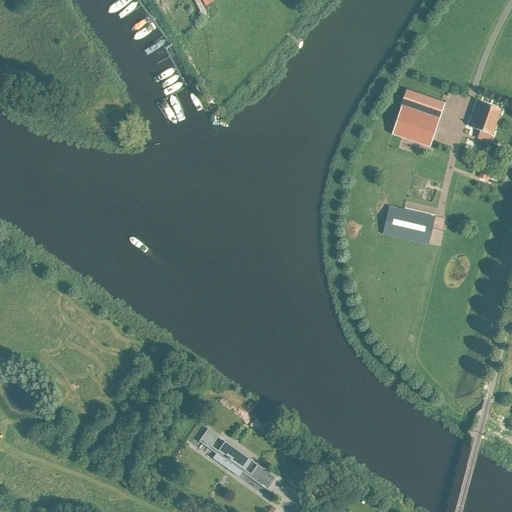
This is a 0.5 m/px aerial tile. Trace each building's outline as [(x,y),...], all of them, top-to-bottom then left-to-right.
[(186,9),(190,0),(184,0),(181,6),(186,9)] [(201,0),(195,0),(200,11),(206,8),(201,0)] [(216,0),(207,5),(211,13),(224,5),(221,0),(216,0)] [(429,148),(430,147),(444,103),(405,90),(400,105),(401,106),(391,136),(423,146),(429,148)] [(488,142),(500,109),(481,103),(472,128),(480,131),(477,138),(488,142)] [(487,177),(497,178),(498,171),(489,169),(487,177)] [(428,245),(434,221),(435,217),(390,207),(383,234),(428,245)] [(208,429),(199,441),(216,453),(213,458),(239,477),(242,472),(267,490),(276,478),(257,464),(251,474),(244,469),(251,460),(225,441),(218,451),(212,446),(218,437),(208,429)]
